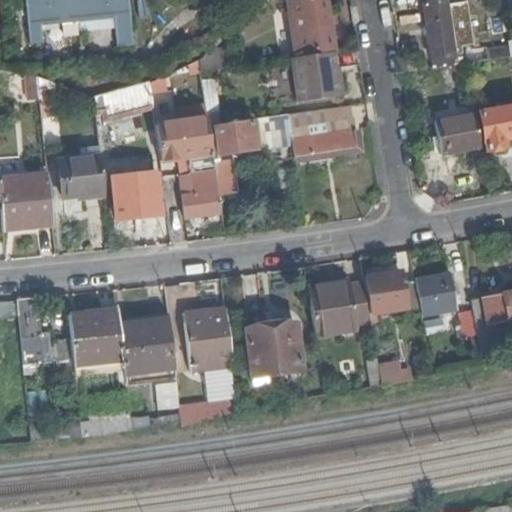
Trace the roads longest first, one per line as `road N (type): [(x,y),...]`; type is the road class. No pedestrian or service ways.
road 1 (residential): [(0,280),(405,231)]
road 2 (residential): [(405,231),(369,0)]
